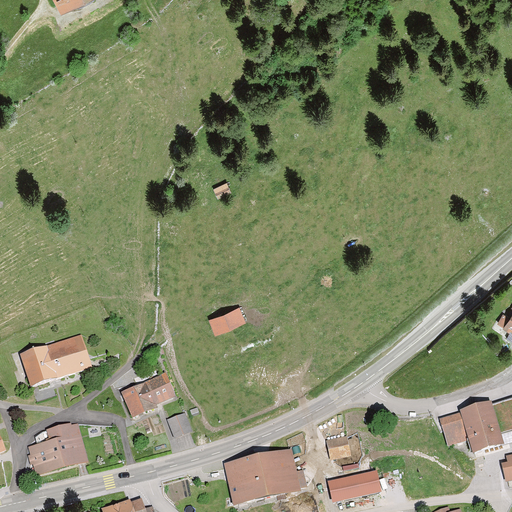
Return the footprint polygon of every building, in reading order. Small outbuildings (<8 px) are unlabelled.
[(52,0),(61,14),(85,0),(52,0)] [(230,179),(216,187),(223,200),(237,193),(230,179)] [(239,307),(207,319),(213,333),(244,321),(239,307)] [(511,308),(501,325),(511,332),(511,308)] [(94,373),(82,338),(22,358),(33,393),(94,373)] [(179,400),(168,376),(124,396),(137,425),(159,414),(157,410),(179,400)] [(511,398),(490,404),(503,448),(511,444),(511,398)] [(490,404),(438,419),(446,447),(465,441),(471,460),(504,451),(503,448),(490,404)] [(189,414),(169,422),(176,442),(197,434),(189,414)] [(80,424),(48,432),(51,444),(30,449),(37,479),(90,466),(80,424)] [(346,438),(325,442),(328,462),(349,459),(346,438)] [(298,493),(290,451),(221,464),(230,506),(298,493)] [(511,454),(505,456),(507,463),(499,465),(502,482),(511,480),(511,454)] [(378,493),(375,473),(326,482),(330,502),(378,493)] [(143,511),(139,498),(97,511),(143,511)]
